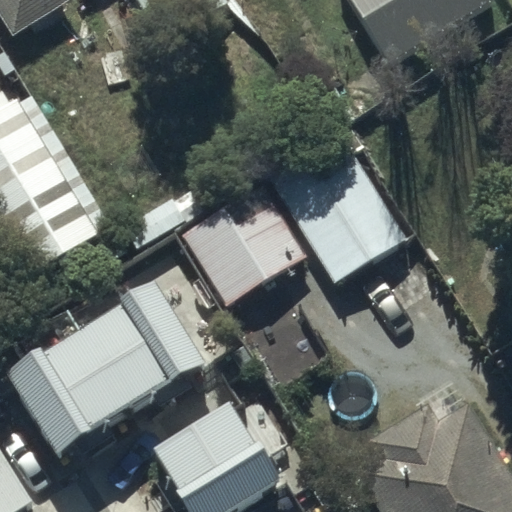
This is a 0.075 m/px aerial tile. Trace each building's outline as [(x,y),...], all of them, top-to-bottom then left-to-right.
[(0,0),(0,36),(12,56),(77,16),(67,0),(0,0)] [(85,0),(87,3),(92,0),(127,0),(160,55),(228,16),(218,0),(85,0)] [(479,0),(342,0),(391,83),(494,23),(479,0)] [(31,100),(0,117),(0,255),(22,295),(113,244),(31,100)] [(178,249),(226,325),(318,267),(338,298),(409,253),(355,169),(368,160),(354,138),(178,249)] [(4,385),(54,466),(203,374),(153,293),(4,385)] [(418,426),(369,455),(384,481),(363,494),(373,511),(511,511),(511,487),(456,392),(413,418),(418,426)] [(283,511),(242,442),(158,491),(170,511),(283,511)]
